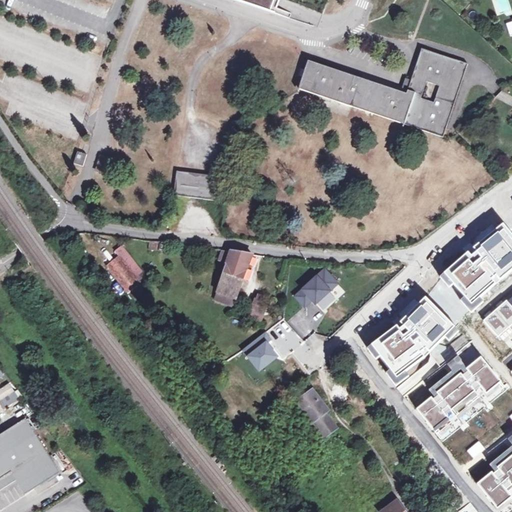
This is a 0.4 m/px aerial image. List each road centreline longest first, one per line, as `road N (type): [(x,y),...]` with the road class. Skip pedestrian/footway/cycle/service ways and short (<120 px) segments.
road 1 (unclassified): [(3,266),(69,222),(302,254),(424,251)]
road 2 (residential): [(340,335),(483,511)]
